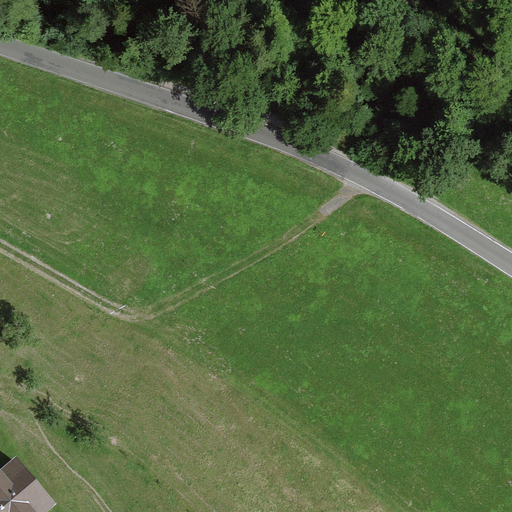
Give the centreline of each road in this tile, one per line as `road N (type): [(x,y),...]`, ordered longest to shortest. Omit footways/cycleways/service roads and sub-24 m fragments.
road 1 (unclassified): [(0,43),(293,146),(397,194),(511,267)]
road 2 (track): [(0,249),(115,312),(151,313),(341,203),(364,178)]
